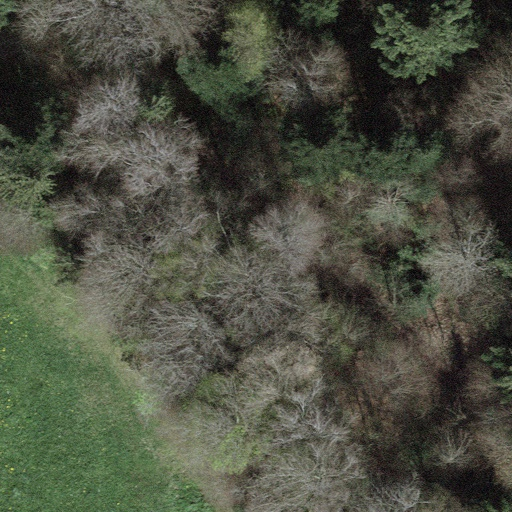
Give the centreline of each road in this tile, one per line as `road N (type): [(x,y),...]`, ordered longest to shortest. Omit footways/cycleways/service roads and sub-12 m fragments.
road 1 (track): [(511,458),(392,313),(264,195),(114,91),(0,31)]
road 2 (track): [(511,396),(450,291),(434,207),(465,0)]
